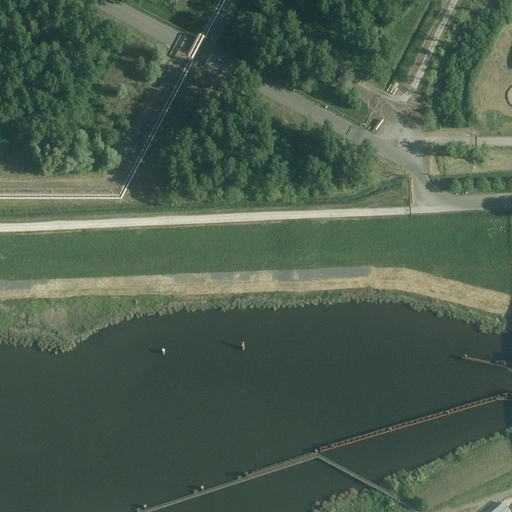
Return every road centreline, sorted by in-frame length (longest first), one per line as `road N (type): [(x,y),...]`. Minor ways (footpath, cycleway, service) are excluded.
road 1 (unclassified): [(0,231),(511,202)]
road 2 (unknown): [(187,49),(121,168),(100,186),(47,198),(0,195)]
